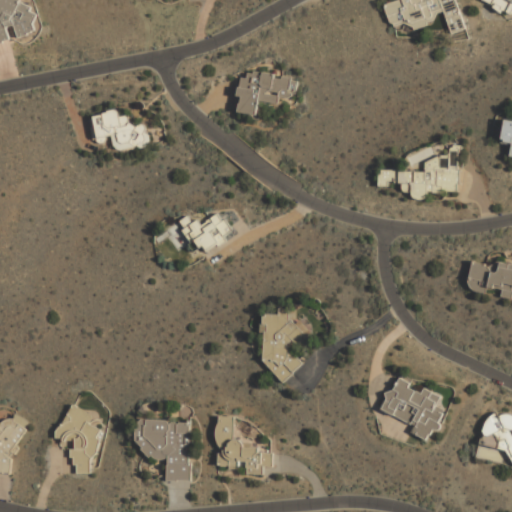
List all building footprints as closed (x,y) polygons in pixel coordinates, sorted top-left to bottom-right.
[(0,0),(0,43),(9,39),(3,23),(15,28),(18,37),(34,31),(32,24),(37,15),(31,12),(29,6),(21,3),(20,0),(0,0)] [(457,0),(388,0),(385,1),(394,33),(447,17),(454,42),(469,38),(457,0)] [(511,0),(476,0),(503,11),(509,13),(511,6),(511,0)] [(236,112),(258,115),(260,101),(280,104),(281,96),(295,98),(298,78),(250,70),(249,78),(241,77),(236,112)] [(92,113),(94,138),(114,137),(115,149),(150,146),(148,124),(131,125),(130,115),(120,115),(119,111),(92,113)] [(460,192),(460,152),(450,152),(450,164),(444,164),(444,158),(427,158),(427,170),(381,170),(381,191),(429,191),(429,192),(460,192)] [(195,226),(190,216),(173,225),(184,246),(196,240),(202,252),(235,234),(222,211),(195,226)] [(511,266),(475,258),(468,289),(510,297),(511,287),(511,266)] [(284,383),(305,364),(288,346),(303,346),(310,339),(311,330),(301,320),(297,324),(290,317),(290,308),(283,308),(276,314),(263,314),(263,330),(265,332),(264,361),(284,383)] [(417,425),(413,433),(432,441),(445,410),(438,406),(441,397),(396,378),(382,411),(417,425)] [(69,466),(85,474),(107,432),(91,424),(96,415),(73,404),(57,435),(79,446),(69,466)] [(218,466),(247,466),(247,474),(265,474),(265,466),(275,466),(275,447),(236,446),(237,416),(219,415),(218,466)] [(28,426),(5,417),(1,426),(0,425),(0,472),(9,476),(28,426)] [(167,481),(192,482),(193,421),(141,419),(140,458),(168,458),(167,481)]
